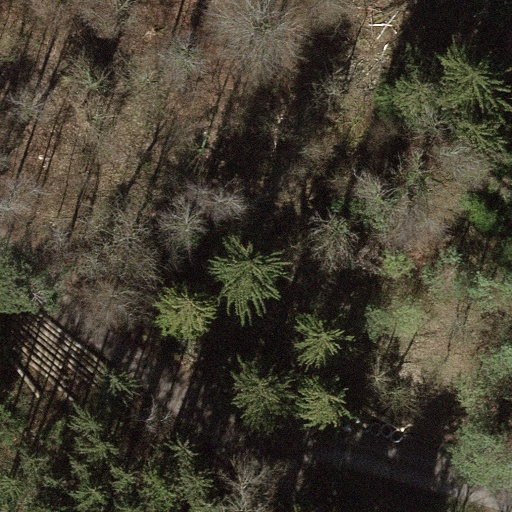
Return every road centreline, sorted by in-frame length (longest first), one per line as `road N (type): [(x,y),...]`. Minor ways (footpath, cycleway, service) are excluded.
road 1 (track): [(296,511),(0,263)]
road 2 (track): [(145,385),(511,489)]
